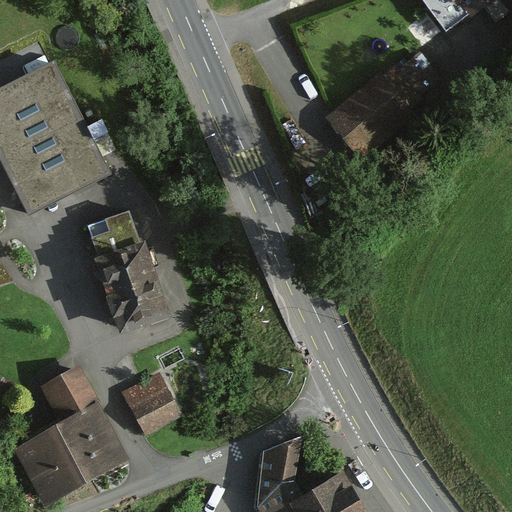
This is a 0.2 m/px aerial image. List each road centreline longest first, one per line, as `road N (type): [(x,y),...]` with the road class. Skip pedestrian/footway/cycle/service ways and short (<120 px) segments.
road 1 (primary): [(352,387),(178,0)]
road 2 (unclassified): [(352,387),(279,428),(73,511)]
road 3 (track): [(379,181),(480,89),(511,41)]
road 4 (primary): [(433,511),(352,387)]
